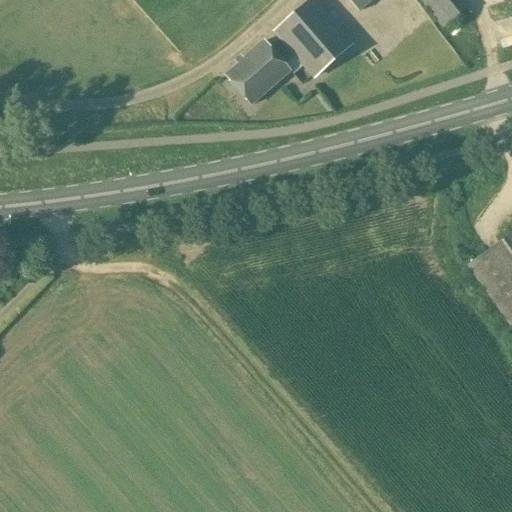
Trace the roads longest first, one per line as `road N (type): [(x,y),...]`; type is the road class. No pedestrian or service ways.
road 1 (primary): [(0,206),(121,194),(293,161),(511,99)]
road 2 (unclassified): [(0,99),(81,105),(173,86),(282,0)]
